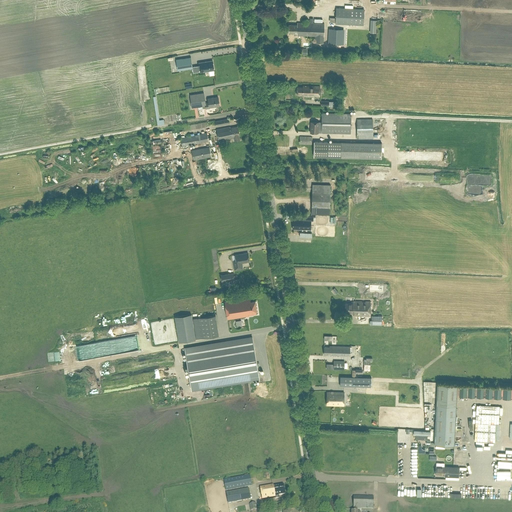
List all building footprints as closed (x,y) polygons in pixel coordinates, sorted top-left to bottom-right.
[(364,9),(337,8),(336,23),(363,25),(364,9)] [(297,25),(289,24),(289,33),(293,33),(293,35),(315,36),(315,43),(323,43),(324,23),(297,22),(297,25)] [(342,29),(329,29),(328,43),(341,44),(342,29)] [(192,68),(191,57),(176,59),(177,70),(192,68)] [(198,63),(200,72),(214,70),(212,61),(198,63)] [(168,80),(169,93),(201,89),(199,75),(168,80)] [(305,96),(321,97),(321,86),(303,85),(303,87),(297,87),(296,94),(302,94),(302,96),(305,96)] [(218,97),(208,99),(208,102),(205,103),(204,93),(190,95),(192,107),(197,107),(198,110),(203,109),(203,108),(206,108),(209,108),(209,107),(219,105),(218,97)] [(322,122),(310,121),(310,132),(350,133),(351,113),(322,113),(322,122)] [(357,119),(356,139),(373,139),(372,119),(357,119)] [(230,127),(230,126),(216,129),(218,141),(234,138),(234,140),(240,139),(239,135),(238,126),(230,127)] [(207,132),(180,137),(182,146),(209,141),(207,132)] [(299,144),(311,144),(312,136),(300,136),(299,144)] [(381,158),(381,143),(314,141),(314,156),(381,158)] [(162,156),(162,154),(162,150),(161,143),(150,145),(151,157),(162,156)] [(211,156),(209,146),(191,150),(193,160),(211,156)] [(133,161),(131,156),(120,159),(121,164),(133,161)] [(330,185),(312,184),(311,214),(329,214),(330,185)] [(313,217),(305,217),(303,216),(303,220),(293,220),(292,229),(311,230),(311,220),(313,220),(313,217)] [(233,261),(234,269),(242,268),(242,262),(249,261),(248,253),(235,254),(236,260),(233,261)] [(233,273),(220,275),(221,282),(234,280),(233,273)] [(250,301),(250,297),(225,301),(227,319),(253,315),(253,314),(256,313),(256,311),(257,311),(255,300),(250,301)] [(370,316),(370,307),(370,301),(353,301),(353,303),(345,303),(345,313),(354,313),(354,316),(370,316)] [(191,314),(175,317),(179,342),(195,339),(191,314)] [(196,339),(201,338),(219,335),(215,315),(198,318),(193,319),(196,339)] [(258,378),(259,378),(258,373),(260,373),(259,370),(258,370),(252,337),(185,348),(191,389),(256,379),(258,378)] [(329,347),(324,347),(324,354),(329,355),(329,356),(350,356),(350,346),(329,346),(329,347)] [(333,360),(333,369),(344,370),(344,361),(333,360)] [(340,386),(356,387),(371,387),(371,378),(356,377),(340,376),(340,386)] [(437,385),(436,404),(434,444),(454,445),(457,386),(437,385)] [(326,405),(343,405),(344,392),(327,392),(326,405)] [(413,411),(413,402),(357,400),(357,403),(362,403),(362,409),(413,411)] [(353,405),(345,405),(344,413),(353,414),(353,405)] [(415,440),(416,440),(430,441),(430,433),(415,432),(415,440)] [(459,467),(435,466),(435,474),(444,474),(444,476),(458,477),(459,467)] [(226,491),(252,486),(250,475),(224,480),(226,491)] [(273,484),(260,487),(262,501),(279,498),(278,495),(285,494),(283,485),(273,486),(273,484)] [(506,498),(506,492),(500,492),(500,487),(496,487),(496,498),(506,498)] [(249,489),(227,493),(229,503),(251,499),(249,489)] [(357,511),(357,509),(373,509),(373,497),(353,496),(353,509),(354,509),(354,511),(351,511),(357,511)]
